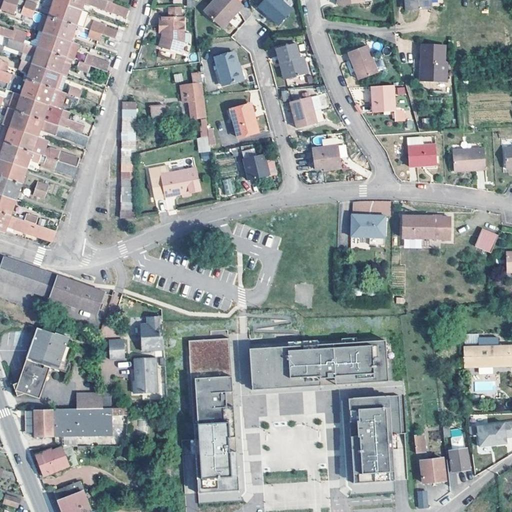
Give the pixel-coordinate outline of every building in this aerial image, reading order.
[(68,0),(67,5),(80,10),(83,3),(103,9),(106,1),(101,0),(68,0)] [(186,0),(187,8),(194,8),(194,0),(186,0)] [(237,4),(232,0),(218,0),(205,16),(218,28),(233,11),(237,13),(241,8),(237,4)] [(290,10),(278,0),(261,0),(255,7),(275,26),(290,10)] [(430,8),(429,0),(407,0),(408,9),(430,8)] [(17,5),(4,1),(2,9),(15,13),(18,5),(17,5)] [(23,7),(33,10),(35,4),(25,1),(23,7)] [(54,1),(48,16),(61,21),(67,5),(54,1)] [(111,12),(122,16),(125,8),(114,4),(111,12)] [(75,25),(80,10),(67,5),(61,21),(75,25)] [(31,17),(33,10),(23,7),(21,13),(31,17)] [(88,12),(80,10),(75,25),(82,28),(88,12)] [(237,13),(233,11),(218,28),(221,31),(237,13)] [(183,34),(183,19),(179,19),(179,13),(168,13),(168,18),(161,19),(161,34),(164,34),(164,38),(170,38),(183,38),(183,43),(183,44),(188,44),(188,34),(183,34)] [(43,32),(48,16),(42,14),(37,30),(38,30),(43,32)] [(48,16),(43,32),(56,37),(58,31),(61,21),(48,16)] [(75,25),(61,21),(58,31),(56,37),(69,41),(75,25)] [(90,30),(99,34),(101,28),(91,25),(90,30)] [(101,28),(99,34),(114,39),(116,31),(102,26),(101,28)] [(23,40),(25,33),(16,29),(14,32),(2,28),(0,32),(0,34),(9,38),(22,43),(23,40)] [(37,48),(50,52),(56,37),(43,32),(38,30),(35,39),(30,41),(30,42),(23,40),(22,43),(24,43),(37,48)] [(99,34),(90,30),(87,37),(97,40),(99,34)] [(50,52),(64,57),(71,60),(72,60),(77,44),(69,41),(56,37),(50,52)] [(32,63),(45,68),(50,52),(37,48),(24,43),(22,43),(9,38),(6,46),(31,55),(35,56),(32,63)] [(158,47),(171,51),(170,38),(164,38),(161,38),(158,47)] [(183,38),(170,38),(171,51),(179,54),(183,44),(183,43),(183,38)] [(444,46),(421,45),(420,64),(422,64),(422,82),(445,83),(446,64),(444,64),(444,46)] [(298,60),(293,46),(274,51),(279,66),(282,65),(287,81),(306,76),(301,60),(298,60)] [(376,74),(366,46),(347,53),(358,81),(376,74)] [(45,68),(58,73),(65,76),(71,60),(64,57),(50,52),(45,68)] [(107,61),(82,52),(79,62),(88,66),(104,71),(107,61)] [(238,65),(234,53),(214,59),(223,87),(241,82),(236,65),(238,65)] [(39,84),(45,68),(32,63),(29,62),(21,60),(17,69),(28,73),(26,79),(39,84)] [(86,72),(88,66),(79,62),(76,69),(86,72)] [(287,81),(282,65),(279,66),(283,82),(287,81)] [(58,73),(45,68),(39,84),(53,89),(60,91),(65,76),(58,73)] [(0,70),(0,78),(9,82),(10,77),(13,78),(14,75),(5,72),(0,70)] [(202,93),(199,73),(192,74),(193,84),(180,86),(181,94),(186,93),(187,102),(189,119),(206,117),(202,93)] [(26,79),(21,95),(34,100),(39,84),(26,79)] [(60,91),(53,89),(39,84),(34,100),(47,105),(59,109),(65,93),(60,91)] [(394,114),(392,87),(371,88),(373,115),(394,114)] [(68,94),(78,97),(80,91),(70,88),(68,94)] [(16,112),(21,95),(13,93),(8,109),(16,112)] [(78,97),(68,94),(66,100),(75,103),(78,97)] [(16,112),(28,116),(30,111),(34,100),(21,95),(16,112)] [(314,123),(307,97),(288,102),(295,129),(314,123)] [(30,111),(28,116),(80,134),(83,126),(65,119),(67,112),(59,109),(47,105),(34,100),(30,111)] [(165,117),(164,103),(149,104),(150,118),(165,117)] [(250,117),(248,106),(229,110),(235,137),(256,133),(253,117),(250,117)] [(5,125),(23,131),(28,116),(16,112),(8,109),(7,109),(1,124),(5,125)] [(122,118),(136,118),(136,110),(123,110),(122,118)] [(403,123),(403,113),(394,114),(394,124),(403,123)] [(23,131),(36,136),(39,130),(78,145),(82,134),(80,134),(28,116),(23,131)] [(122,118),(122,125),(136,126),(136,118),(122,118)] [(199,128),(201,140),(208,138),(206,120),(201,120),(202,127),(199,128)] [(23,131),(5,125),(0,141),(17,147),(23,131)] [(122,133),(136,133),(136,126),(122,125),(122,133)] [(36,136),(23,131),(17,147),(31,152),(40,155),(71,166),(74,157),(49,148),(44,151),(47,140),(36,136)] [(135,141),(136,133),(122,133),(121,140),(135,141)] [(88,137),(82,134),(78,145),(84,147),(88,137)] [(201,140),(202,147),(209,146),(208,138),(201,140)] [(135,141),(121,140),(121,148),(135,149),(135,141)] [(0,158),(12,163),(17,147),(0,141),(0,158)] [(341,167),(337,144),(310,149),(314,169),(322,168),(332,165),(333,168),(341,167)] [(254,156),(251,145),(238,147),(248,182),(268,176),(266,167),(265,167),(264,162),(265,162),(262,154),(254,156)] [(436,166),(434,146),(406,148),(408,168),(436,166)] [(31,152),(17,147),(12,163),(25,168),(28,160),(38,163),(38,162),(40,155),(31,152)] [(511,168),(511,147),(503,148),(505,168),(511,168)] [(135,149),(121,148),(121,157),(134,157),(134,156),(135,149)] [(484,170),(483,149),(451,151),(452,172),(484,170)] [(68,175),(71,166),(40,155),(38,162),(41,164),(44,163),(53,167),(53,169),(68,175)] [(71,166),(77,168),(80,159),(74,157),(71,166)] [(0,176),(7,178),(12,163),(0,158),(0,176)] [(266,167),(268,176),(276,174),(272,160),(265,162),(264,162),(265,167),(266,167)] [(25,170),(25,168),(12,163),(7,178),(20,183),(23,175),(26,175),(28,172),(25,170)] [(120,164),(120,172),(134,172),(134,164),(120,164)] [(174,168),(174,193),(180,192),(181,196),(181,198),(189,196),(189,194),(200,192),(194,164),(174,168)] [(71,166),(68,175),(74,177),(77,168),(71,166)] [(174,168),(174,166),(148,172),(154,201),(165,199),(164,195),(174,193),(174,168)] [(119,179),(133,180),(134,172),(120,172),(119,179)] [(17,191),(20,183),(7,178),(1,195),(14,200),(15,197),(19,198),(21,193),(17,191)] [(232,178),(222,180),(225,196),(235,194),(232,178)] [(133,189),(133,180),(119,179),(119,187),(133,189)] [(37,183),(35,188),(45,192),(47,187),(37,183)] [(133,189),(119,187),(119,195),(132,196),(133,189)] [(45,192),(35,188),(33,195),(43,198),(45,192)] [(1,195),(0,197),(0,212),(9,215),(14,200),(1,195)] [(119,195),(118,202),(132,204),(132,196),(119,195)] [(118,202),(118,210),(132,211),(132,204),(118,202)] [(131,219),(132,211),(118,210),(118,218),(131,219)] [(0,212),(0,230),(3,232),(5,225),(46,239),(49,229),(35,224),(25,221),(9,215),(0,212)] [(27,214),(25,221),(35,224),(36,217),(27,214)] [(383,217),(355,217),(355,230),(356,239),(368,239),(368,247),(383,247),(383,217)] [(441,240),(442,218),(440,218),(440,217),(432,217),(432,218),(418,218),(417,239),(439,239),(439,240),(441,240)] [(418,218),(408,218),(407,239),(417,239),(418,218)] [(55,231),(49,229),(46,239),(51,241),(55,231)] [(498,236),(482,229),(475,246),(491,253),(498,236)] [(75,283),(3,258),(0,265),(0,280),(48,297),(96,314),(103,293),(87,287),(75,283)] [(88,283),(77,279),(75,283),(87,287),(88,283)] [(161,322),(161,316),(147,316),(147,325),(140,325),(141,349),(141,351),(148,351),(149,348),(153,349),(153,351),(163,351),(161,322)] [(43,330),(52,333),(55,322),(46,319),(43,330)] [(25,360),(48,368),(64,373),(73,348),(65,345),(67,337),(64,336),(65,331),(58,329),(56,335),(52,333),(43,330),(36,327),(29,350),(25,360)] [(188,341),(198,493),(238,491),(236,460),(229,338),(188,341)] [(123,359),(122,340),(107,341),(108,360),(123,359)] [(385,341),(248,349),(251,390),(270,389),(387,382),(385,341)] [(511,367),(511,346),(467,350),(468,371),(511,367)] [(156,392),(155,358),(133,359),(133,376),(135,376),(135,382),(132,382),(132,393),(156,392)] [(48,368),(25,360),(17,383),(12,385),(17,396),(25,393),(34,396),(38,398),(48,368)] [(73,410),(100,409),(100,393),(74,394),(73,410)] [(398,396),(347,399),(351,468),(352,484),(393,481),(390,435),(400,434),(398,396)] [(100,409),(73,410),(33,410),(34,421),(34,432),(34,437),(108,437),(108,415),(121,415),(123,414),(123,409),(100,409)] [(24,433),(34,432),(34,421),(33,410),(24,410),(24,433)] [(511,438),(511,422),(476,427),(478,448),(505,444),(505,439),(511,438)] [(422,433),(413,434),(415,452),(424,451),(422,433)] [(63,438),(63,446),(78,445),(78,437),(63,438)] [(462,449),(461,437),(451,438),(452,450),(444,451),(447,484),(448,487),(455,486),(453,472),(468,470),(465,448),(462,449)] [(67,467),(60,448),(51,451),(50,449),(35,456),(43,476),(67,467)] [(444,480),(441,458),(419,461),(422,483),(444,480)] [(54,497),(60,511),(89,511),(78,481),(54,497)] [(428,507),(427,490),(417,491),(418,508),(428,507)] [(18,500),(4,495),(2,504),(16,508),(18,500)]
